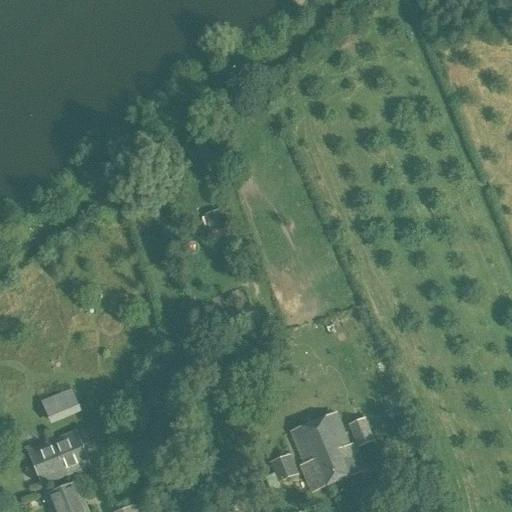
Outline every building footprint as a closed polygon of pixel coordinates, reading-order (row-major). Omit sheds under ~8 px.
[(211,234),(228,228),(222,209),(205,215),(211,234)] [(236,329),(256,323),(251,305),(231,311),(236,329)] [(77,389),(48,401),(55,419),(84,407),(77,389)] [(349,445),(336,414),(291,432),(304,464),(300,466),(311,493),(364,471),(353,444),(349,445)] [(366,423),(364,419),(348,425),(358,448),(380,438),(373,420),(366,423)] [(41,487),(91,467),(76,431),(27,451),(41,487)] [(277,484),(298,476),(289,455),(269,463),(277,484)] [(30,489),(41,485),(36,473),(26,477),(30,489)] [(50,511),(88,511),(76,482),(44,496),(50,511)]
